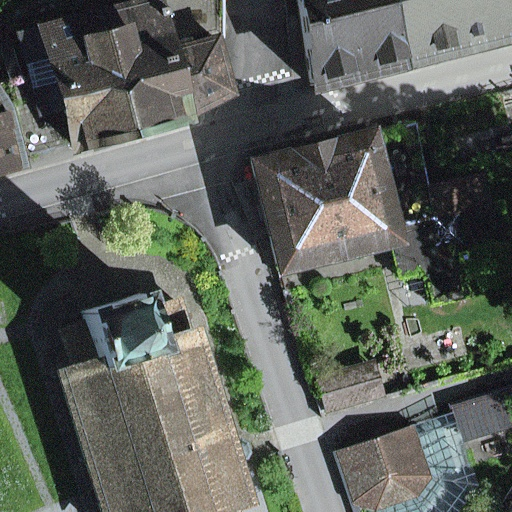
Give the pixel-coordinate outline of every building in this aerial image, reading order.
[(94,11),(108,8),(105,0),(87,0),(12,20),(17,37),(19,37),(40,31),(39,27),(94,11)] [(227,93),(219,56),(219,39),(218,0),(139,0),(108,8),(94,11),(95,35),(120,136),(185,119),(188,114),(227,93)] [(403,63),(387,0),(297,0),(310,88),(403,63)] [(387,0),(403,63),(476,45),(464,0),(387,0)] [(511,0),(464,0),(476,45),(511,36),(511,0)] [(69,142),(71,149),(120,136),(95,35),(94,11),(39,27),(40,31),(19,37),(32,86),(9,91),(26,152),(69,142)] [(0,169),(20,164),(6,108),(0,99),(0,169)] [(419,257),(437,253),(430,219),(412,127),(368,136),(394,243),(391,243),(399,278),(423,272),(419,257)] [(394,243),(368,136),(250,162),(277,272),(391,243),(394,243)] [(499,204),(430,219),(437,253),(455,248),(457,256),(507,244),(499,204)] [(467,297),(457,256),(455,248),(437,253),(419,257),(423,272),(431,305),(467,297)] [(225,511),(224,507),(244,502),(192,334),(187,335),(177,302),(145,312),(139,293),(80,312),(84,325),(60,332),(72,371),(60,375),(103,511),(225,511)] [(317,384),(326,412),(383,396),(375,367),(317,384)] [(470,437),(511,424),(511,404),(508,390),(449,407),(457,430),(470,437)] [(416,496),(430,476),(413,425),(410,426),(414,437),(364,454),(362,448),(337,457),(336,452),(332,453),(350,504),(374,511),(416,496)] [(362,448),(364,454),(414,437),(410,426),(336,452),(337,457),(362,448)]
